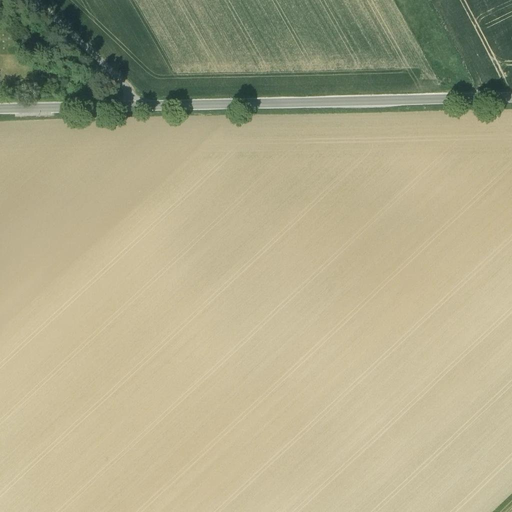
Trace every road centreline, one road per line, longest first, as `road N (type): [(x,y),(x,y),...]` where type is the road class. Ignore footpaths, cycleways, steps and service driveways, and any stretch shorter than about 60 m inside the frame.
road 1 (tertiary): [(143,107),(511,98)]
road 2 (unclassified): [(143,107),(31,0)]
road 3 (tertiary): [(0,110),(143,107)]
